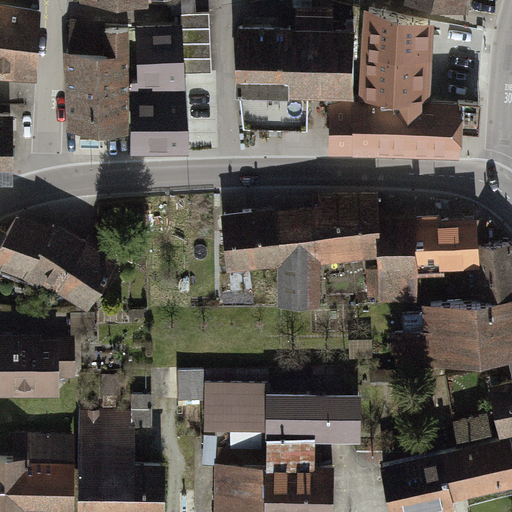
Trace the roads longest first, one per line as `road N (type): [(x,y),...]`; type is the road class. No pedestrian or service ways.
road 1 (primary): [(47,185),(92,174),(369,170),(458,175),(500,188)]
road 2 (residential): [(47,185),(54,0)]
